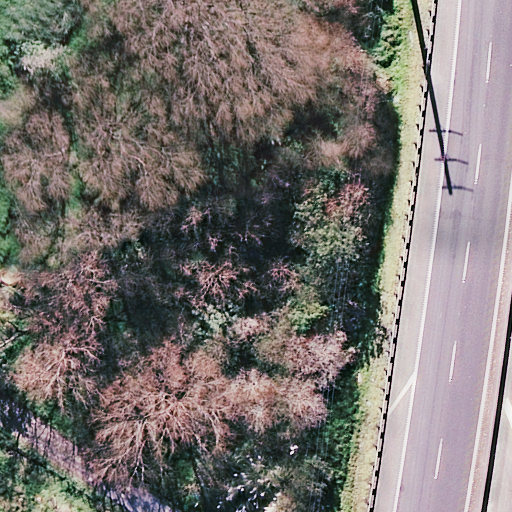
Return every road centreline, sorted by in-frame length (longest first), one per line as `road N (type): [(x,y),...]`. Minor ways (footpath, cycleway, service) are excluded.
road 1 (trunk): [(431,511),(478,192),(496,0)]
road 2 (track): [(131,511),(0,412)]
